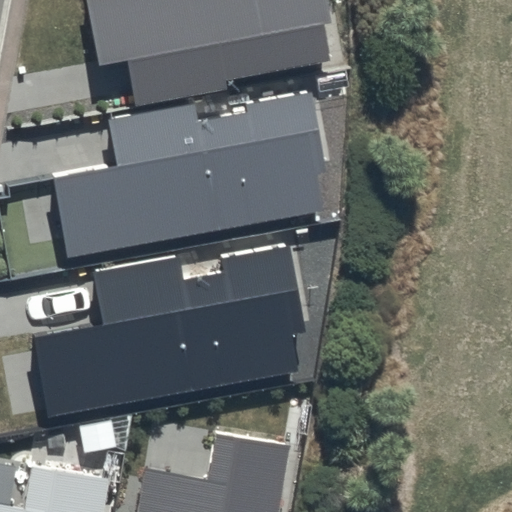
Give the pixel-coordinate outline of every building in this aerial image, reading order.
[(327,0),(86,0),(99,67),(126,62),(134,103),(224,86),(223,77),(331,57),(325,25),(332,24),(327,0)] [(192,106),(110,122),(118,164),(51,178),(67,259),(322,208),(314,171),(327,169),(311,89),(242,102),(244,112),(195,122),(192,106)] [(178,257),(95,273),(105,323),(28,338),(44,418),(296,369),(289,333),(306,330),(288,239),(218,253),(222,272),(182,280),(178,257)] [(276,511),(287,448),(211,434),(203,479),(144,469),(136,511),(276,511)] [(103,511),(108,479),(30,467),(24,507),(0,503),(0,511),(103,511)]
